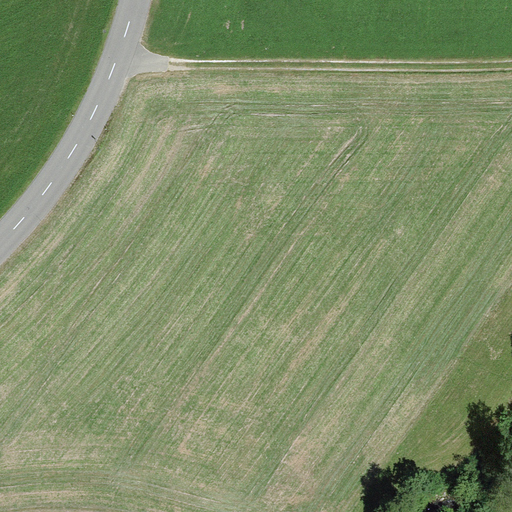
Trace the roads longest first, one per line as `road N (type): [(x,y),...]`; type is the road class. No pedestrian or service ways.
road 1 (track): [(118,58),(511,65)]
road 2 (tertiary): [(0,241),(89,124),(136,0)]
